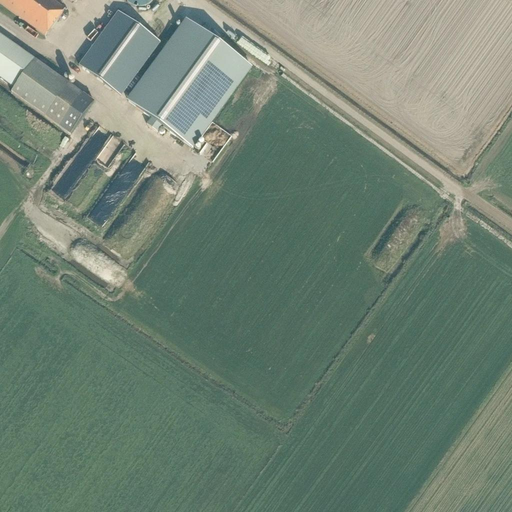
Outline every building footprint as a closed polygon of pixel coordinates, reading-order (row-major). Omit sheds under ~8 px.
[(49,0),(1,0),(0,2),(0,5),(46,38),(65,12),(49,0)] [(125,0),(126,1),(127,3),(129,5),(132,6),(134,7),(137,8),(140,8),(143,8),(145,7),(148,6),(150,4),(152,2),(153,0),(125,0)] [(119,13),(79,67),(121,97),(160,44),(119,13)] [(187,22),(128,103),(152,120),(147,126),(157,133),(161,127),(192,149),(251,68),(187,22)] [(0,35),(0,79),(14,90),(12,94),(71,137),(95,104),(0,35)] [(49,124),(0,86),(0,111),(37,140),(49,124)] [(113,136),(101,128),(53,193),(65,201),(113,136)] [(126,146),(113,137),(67,201),(79,210),(126,146)] [(151,164),(137,155),(91,221),(105,230),(151,164)] [(177,184),(161,173),(131,214),(146,225),(177,184)] [(54,219),(37,242),(96,285),(113,262),(54,219)]
